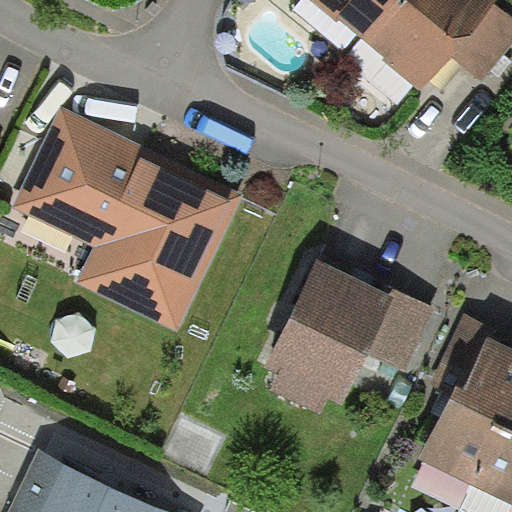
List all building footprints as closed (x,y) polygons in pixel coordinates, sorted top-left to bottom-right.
[(311,0),(361,42),(396,0),(311,0)] [(396,0),(361,42),(421,90),(452,57),(495,4),(498,0),(396,0)] [(511,45),(511,17),(495,4),(452,57),(482,81),(511,45)] [(149,151),(61,109),(13,208),(96,248),(79,284),(177,331),(243,196),(149,151)] [(350,275),(317,258),(262,369),(276,376),(269,389),(322,416),(331,397),(343,402),(370,351),(395,296),(391,295),(350,275)] [(393,288),(391,295),(395,296),(370,351),(408,369),(437,308),(393,288)] [(470,485),(511,404),(511,347),(487,336),(465,384),(456,380),(418,459),(470,485)] [(511,404),(470,485),(511,504),(511,404)] [(164,511),(113,487),(38,451),(8,511),(164,511)]
